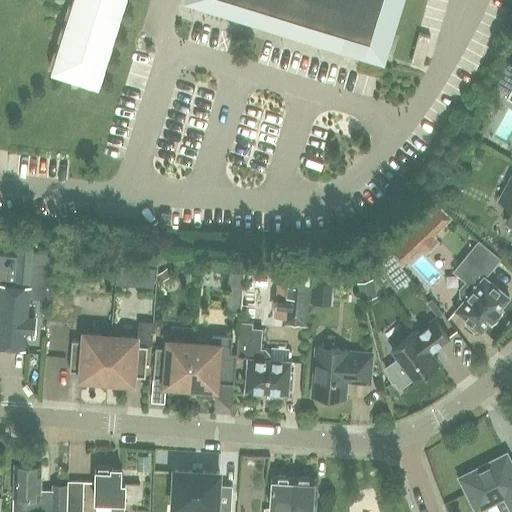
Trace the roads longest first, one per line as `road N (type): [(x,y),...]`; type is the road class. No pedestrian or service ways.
road 1 (residential): [(0,414),(404,439)]
road 2 (residential): [(404,439),(511,371)]
